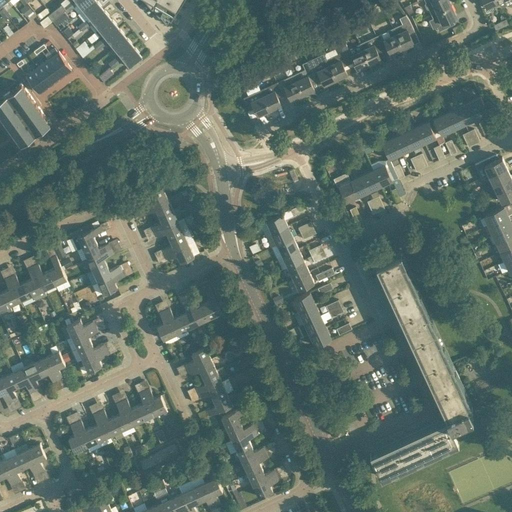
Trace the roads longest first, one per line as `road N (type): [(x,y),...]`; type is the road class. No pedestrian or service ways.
road 1 (unclassified): [(328,453),(234,250)]
road 2 (residential): [(156,286),(114,206),(0,253)]
road 3 (residential): [(260,130),(439,50)]
road 4 (residential): [(368,435),(427,410),(429,399),(394,318),(379,324)]
road 5 (unclassified): [(295,146),(449,74)]
road 6 (residential): [(0,51),(36,25),(42,35),(52,28),(106,95)]
road 7 (residential): [(379,324),(328,347),(368,435)]
road 8 (residential): [(106,95),(0,175)]
